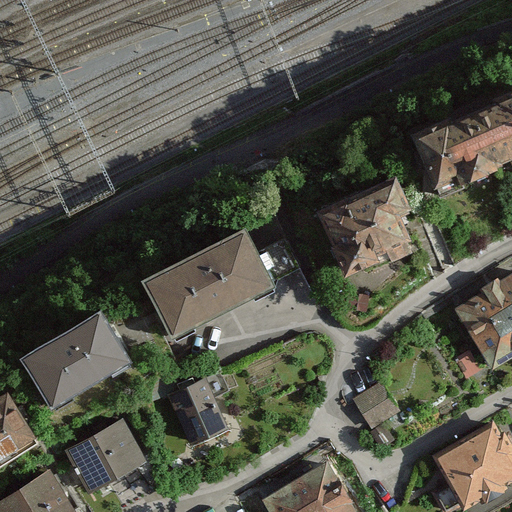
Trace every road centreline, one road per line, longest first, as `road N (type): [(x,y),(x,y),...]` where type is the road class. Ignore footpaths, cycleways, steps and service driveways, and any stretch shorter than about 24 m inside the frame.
road 1 (motorway): [(511,481),(166,418),(0,407)]
road 2 (residential): [(511,244),(429,291),(354,348),(328,428)]
road 3 (residential): [(328,428),(353,451),(400,459),(511,393)]
road 4 (residential): [(328,428),(237,485),(153,511)]
